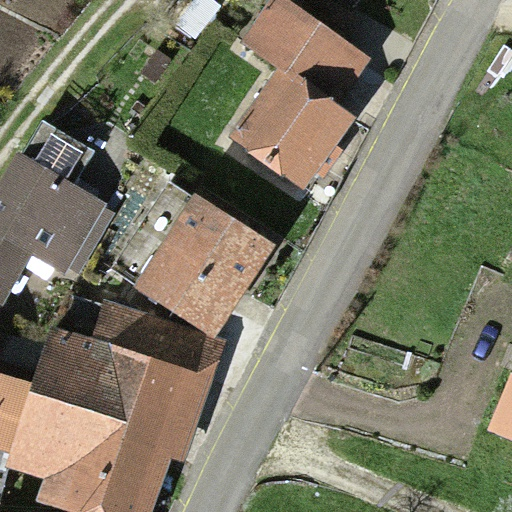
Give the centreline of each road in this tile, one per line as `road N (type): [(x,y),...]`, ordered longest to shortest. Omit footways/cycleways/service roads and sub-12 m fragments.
road 1 (tertiary): [(470,0),(197,511)]
road 2 (track): [(120,0),(0,133)]
